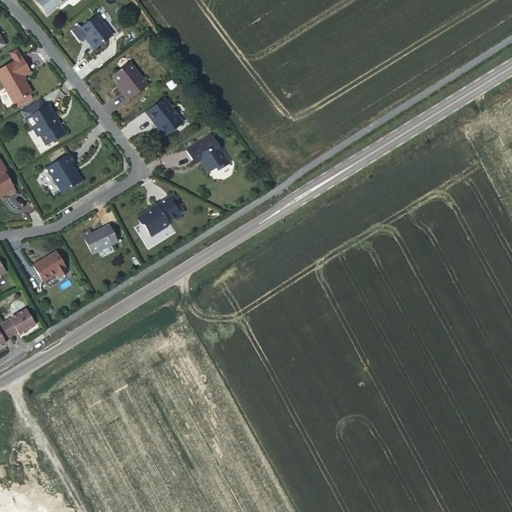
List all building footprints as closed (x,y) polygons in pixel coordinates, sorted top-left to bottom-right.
[(59,3),(62,0),(37,0),(46,11),(58,1),(59,3)] [(98,14),(81,27),(97,46),(113,33),(98,14)] [(23,70),(25,69),(31,65),(21,50),(0,62),(0,74),(14,98),(17,97),(30,89),(33,87),(25,74),(23,70)] [(130,61),(113,74),(120,83),(124,89),(123,89),(131,98),(148,84),(130,61)] [(32,93),(30,89),(17,97),(19,101),(32,93)] [(41,93),(21,105),(25,112),(45,99),(41,93)] [(172,113),(175,111),(170,104),(169,105),(161,93),(142,105),(149,117),(151,116),(160,131),(177,120),(172,113)] [(31,121),(35,119),(40,126),(39,127),(46,137),(64,125),(47,98),(45,99),(25,112),(31,121)] [(180,119),(175,111),(172,113),(177,120),(180,119)] [(35,119),(31,121),(36,129),(39,127),(40,126),(35,119)] [(189,160),(191,158),(194,156),(196,160),(202,169),(211,163),(213,167),(224,160),(205,130),(180,146),(189,160)] [(65,150),(41,165),(56,189),(77,177),(66,161),(70,159),(65,150)] [(0,194),(5,191),(7,194),(14,190),(4,172),(7,170),(0,159),(0,194)] [(165,214),(172,209),(177,206),(182,203),(171,186),(167,189),(155,196),(154,195),(149,198),(150,199),(133,209),(137,216),(140,216),(147,228),(163,219),(165,214)] [(90,228),(82,233),(94,251),(118,236),(108,220),(91,230),(90,228)] [(65,265),(55,248),(32,261),(42,277),(55,269),(56,271),(65,265)] [(67,268),(65,265),(56,271),(58,273),(67,268)] [(24,309),(0,322),(0,344),(3,343),(2,340),(15,332),(17,335),(33,325),(24,309)]
